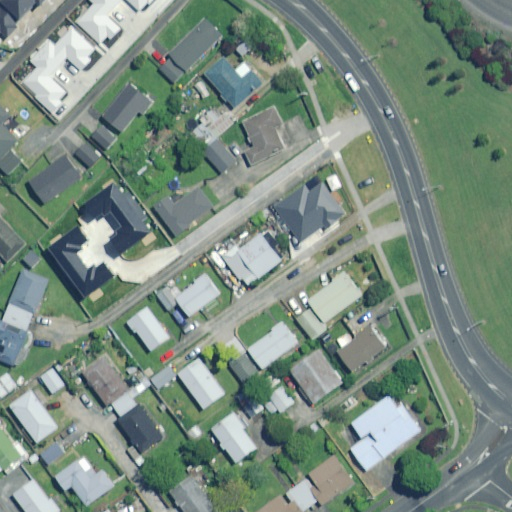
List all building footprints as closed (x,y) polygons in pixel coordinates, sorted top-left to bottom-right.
[(0,0),(0,13),(11,23),(16,16),(24,23),(43,2),(41,0),(0,0)] [(135,29),(105,1),(88,19),(104,34),(92,47),(101,56),(113,43),(118,47),(135,29)] [(224,37),(206,18),(169,54),(172,57),(160,69),(175,84),(224,37)] [(26,38),(16,29),(5,40),(14,49),(26,38)] [(63,72),(43,52),(22,73),(50,102),(57,95),(61,100),(73,88),(60,75),(63,72)] [(237,71),(225,57),(205,74),(236,109),(264,85),(246,63),(237,71)] [(153,103),(129,83),(102,115),(124,133),(140,113),(144,115),(153,103)] [(11,116),(0,104),(0,156),(2,159),(0,161),(0,166),(9,175),(22,162),(11,150),(20,141),(3,124),(11,116)] [(218,105),(200,120),(204,124),(193,133),(206,148),(235,124),(218,105)] [(286,124),(277,107),(244,123),(255,147),(246,151),(253,166),(286,149),(276,129),(286,124)] [(117,140),(102,126),(92,136),(108,150),(117,140)] [(143,143),(137,138),(123,153),(128,158),(143,143)] [(238,161),(219,140),(204,153),(223,174),(238,161)] [(101,157),(86,143),(76,154),(91,168),(101,157)] [(83,179),(65,155),(30,181),(47,205),(83,179)] [(321,192),(313,181),(285,202),(310,237),(339,217),(327,201),(318,207),(312,199),(321,192)] [(157,209),(178,237),(193,226),(192,224),(215,207),(200,187),(183,199),(179,193),(157,209)] [(288,217),(278,203),(270,209),(280,223),(288,217)] [(134,235),(119,211),(98,224),(121,264),(148,248),(139,232),(134,235)] [(26,247),(0,217),(0,252),(9,262),(26,247)] [(238,246),(224,257),(241,280),(244,278),(249,286),(285,260),(265,233),(241,251),(238,246)] [(42,260),(31,251),(23,260),(35,269),(42,260)] [(16,365),(20,366),(22,362),(24,363),(30,350),(27,349),(33,334),(29,332),(27,331),(34,314),(36,315),(50,280),(24,270),(3,322),(0,320),(0,360),(15,366),(16,365)] [(363,297),(346,274),(309,301),(325,324),(363,297)] [(221,295),(207,276),(177,299),(191,317),(221,295)] [(178,304),(168,289),(159,296),(164,303),(160,306),(165,313),(178,304)] [(171,338),(149,308),(130,322),(153,352),(171,338)] [(326,330),(309,310),(297,319),(314,340),(326,330)] [(298,343),(284,324),(249,350),(264,369),(298,343)] [(386,348),(370,329),(338,354),(353,373),(386,348)] [(344,384),(320,351),(291,372),(315,405),(344,384)] [(83,370),(110,407),(133,390),(106,353),(83,370)] [(260,373),(247,355),(231,366),(245,384),(260,373)] [(226,394),(200,359),(179,375),(205,410),(226,394)] [(175,377),(168,368),(150,381),(158,391),(175,377)] [(66,385),(54,369),(41,378),(54,394),(66,385)] [(8,375),(0,379),(0,399),(17,389),(8,375)] [(133,390),(110,407),(143,454),(165,438),(141,405),(139,406),(134,399),(152,387),(147,380),(133,390)] [(295,404),(283,387),(269,397),(273,403),(266,407),(271,415),(278,410),(281,414),(295,404)] [(47,402),(36,388),(11,406),(38,444),(59,428),(43,405),(47,402)] [(265,409),(250,388),(236,398),(251,419),(265,409)] [(193,400),(188,390),(176,397),(181,406),(193,400)] [(399,409),(390,396),(352,424),(365,440),(352,450),(367,471),(422,431),(403,406),(399,409)] [(258,449),(244,430),(247,428),(236,413),(233,415),(213,430),(223,444),(221,446),(225,452),(227,450),(237,464),(258,449)] [(0,471),(22,456),(0,425),(0,471)] [(65,454),(56,442),(41,454),(50,465),(65,454)] [(294,501),(302,511),(304,511),(319,501),(323,506),(355,483),(335,456),(306,478),(307,480),(289,494),(294,501)] [(98,476),(85,458),(57,478),(66,491),(74,486),(88,507),(115,487),(104,471),(98,476)] [(214,511),(219,509),(194,475),(169,492),(183,511),(214,511)] [(50,501),(35,480),(15,495),(26,511),(61,511),(62,511),(53,499),(50,501)] [(302,511),(294,501),(288,505),(282,496),(259,511),(302,511)]
